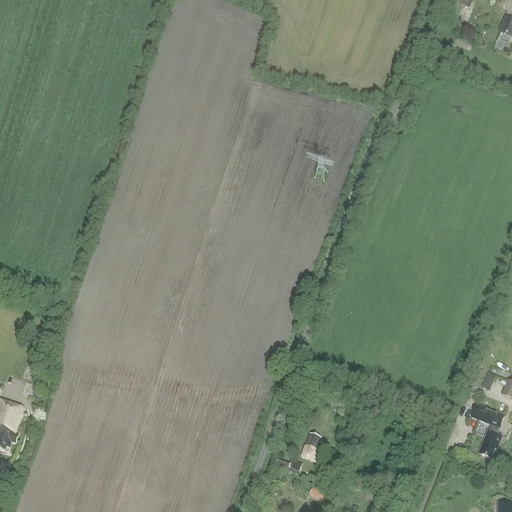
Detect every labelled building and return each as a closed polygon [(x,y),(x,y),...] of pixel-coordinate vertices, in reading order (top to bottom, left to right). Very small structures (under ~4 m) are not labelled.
[(511,20),(505,17),(504,20),(499,32),(511,36),(511,32),(511,20)] [(460,18),(453,21),(455,28),(463,25),(460,18)] [(483,387),(491,391),(497,376),(489,373),(483,387)] [(473,380),(470,379),(466,389),(469,390),(471,391),(475,381),(473,380)] [(511,400),(511,382),(508,381),(502,397),(511,400)] [(0,400),(0,396),(1,393),(3,388),(0,386),(0,450),(5,453),(7,448),(9,449),(11,443),(16,445),(19,437),(14,435),(14,434),(15,434),(23,409),(0,400)] [(500,437),(498,436),(506,416),(477,405),(471,419),(490,427),(488,432),(481,451),(483,452),(482,455),(490,458),(491,455),(493,456),(500,437)] [(320,443),(322,439),(310,435),(302,458),(317,463),(323,444),(320,443)] [(276,464),(289,469),(292,462),(279,458),(276,464)] [(294,461),(291,469),(301,473),(304,465),(294,461)] [(297,480),(299,475),(291,471),(289,477),(297,480)] [(328,495),(314,487),(309,495),(323,504),(328,495)]
